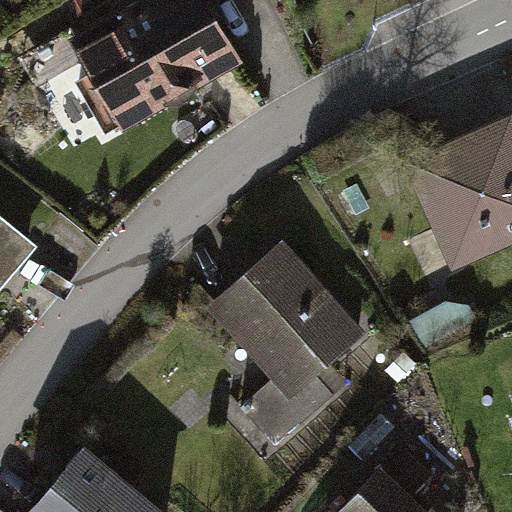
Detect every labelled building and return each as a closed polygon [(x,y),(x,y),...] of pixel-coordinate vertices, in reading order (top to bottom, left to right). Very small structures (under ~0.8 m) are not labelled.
[(126,0),(70,28),(120,130),(261,61),(230,0),(126,0)] [(511,103),(402,148),(453,272),(511,248),(511,103)] [(0,288),(1,289),(44,238),(0,201),(0,288)] [(372,331),(293,230),(216,290),(280,372),(247,398),(279,439),(353,382),(336,359),(372,331)] [(481,306),(448,300),(444,321),(477,327),(481,306)] [(197,385),(169,406),(188,431),(217,410),(197,385)] [(177,511),(178,511),(95,440),(32,511),(177,511)] [(452,511),(399,460),(348,511),(452,511)]
